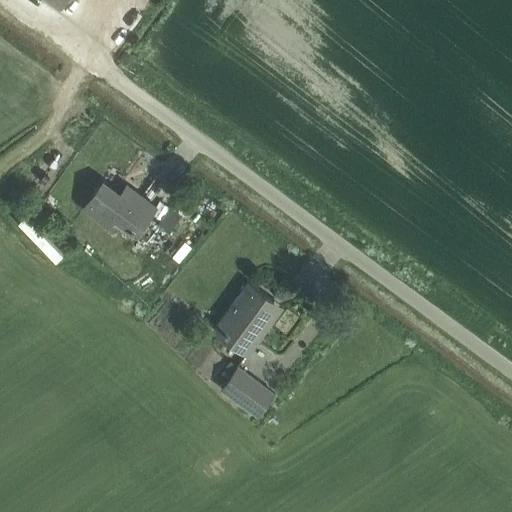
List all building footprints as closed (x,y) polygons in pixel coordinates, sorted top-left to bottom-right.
[(125,236),(131,226),(139,231),(156,205),(127,184),(121,192),(104,179),(84,206),(125,236)] [(170,206),(158,223),(170,231),(182,214),(170,206)] [(28,212),(20,219),(58,259),(66,251),(28,212)] [(214,325),(224,333),(249,352),(270,323),(262,317),(274,300),(249,280),(229,305),(214,325)] [(239,363),(221,386),(256,413),(273,390),(239,363)]
